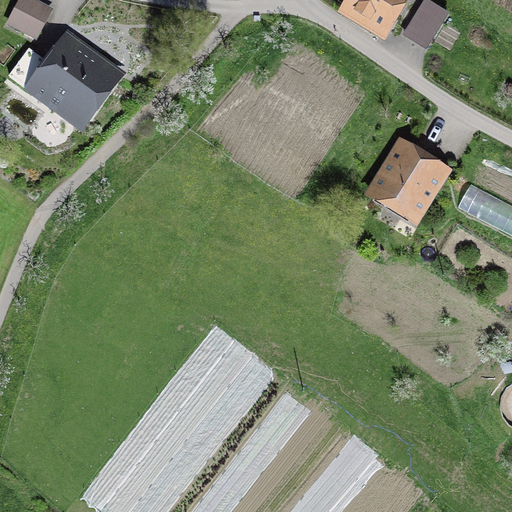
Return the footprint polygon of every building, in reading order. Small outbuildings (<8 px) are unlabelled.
[(49,10),(29,0),(22,0),(10,23),(35,37),(49,10)] [(401,0),(336,0),(335,3),(383,31),(401,0)] [(417,0),(416,0),(395,38),(422,53),(443,14),(417,0)] [(116,71),(69,38),(50,65),(28,50),(9,77),(77,125),(116,71)] [(448,176),(397,146),(368,193),(419,223),(448,176)] [(511,203),(468,187),(458,213),(511,232),(511,203)]
